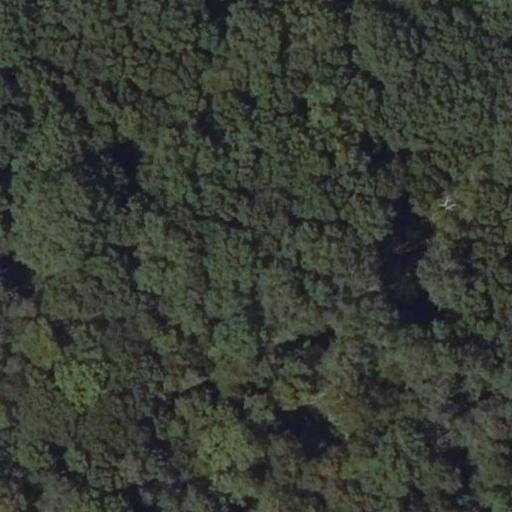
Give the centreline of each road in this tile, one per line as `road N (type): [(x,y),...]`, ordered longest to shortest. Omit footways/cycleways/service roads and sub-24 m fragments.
road 1 (track): [(0,252),(335,107)]
road 2 (track): [(511,30),(335,107)]
